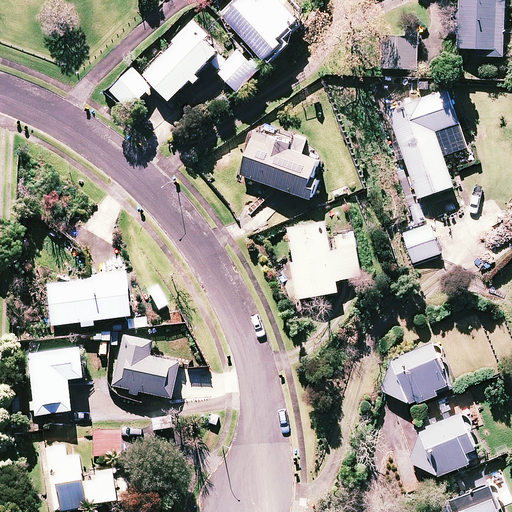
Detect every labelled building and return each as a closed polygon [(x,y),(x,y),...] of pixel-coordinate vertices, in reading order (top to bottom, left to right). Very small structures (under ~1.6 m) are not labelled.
[(303,24),(281,0),(250,0),(228,20),(268,65),(286,49),(282,43),(303,24)] [(508,0),(463,0),(460,52),(481,53),(480,59),(506,60),(508,0)] [(172,104),(195,84),(199,88),(204,83),(200,78),(222,58),(211,45),(215,41),(199,25),(177,45),(180,48),(148,77),(172,104)] [(418,72),(420,37),(386,34),(384,70),(418,72)] [(262,74),(239,52),(219,74),(242,95),(262,74)] [(155,88),(134,70),(113,94),(133,112),(155,88)] [(400,166),(407,164),(420,202),(457,190),(446,159),(470,151),(451,93),(411,107),(383,116),(400,166)] [(244,177),(311,202),(317,204),(325,182),(319,179),(325,164),(304,157),(309,144),(262,127),(244,177)] [(463,211),(459,200),(431,208),(435,220),(463,211)] [(442,256),(433,226),(404,234),(413,264),(442,256)] [(331,236),(330,227),(289,233),(299,301),(341,295),(339,283),(363,279),(357,232),(331,236)] [(167,297),(152,271),(142,276),(157,303),(167,297)] [(135,321),(131,280),(50,287),(54,329),(135,321)] [(114,390),(131,393),(130,397),(141,399),(142,396),(176,403),(183,368),(152,361),(156,345),(125,338),(114,390)] [(439,347),(395,363),(383,386),(387,395),(415,406),(442,397),(440,392),(454,387),(439,347)] [(87,384),(85,355),(33,358),(37,419),(74,416),(72,385),(87,384)] [(471,415),(425,432),(411,463),(442,478),(477,465),(473,454),(484,450),(471,415)] [(123,437),(96,437),(96,458),(122,459),(123,437)] [(70,511),(119,506),(115,471),(86,475),(84,460),(71,461),(69,450),(48,452),(55,511),(70,511)] [(505,511),(498,486),(448,502),(443,511),(505,511)]
